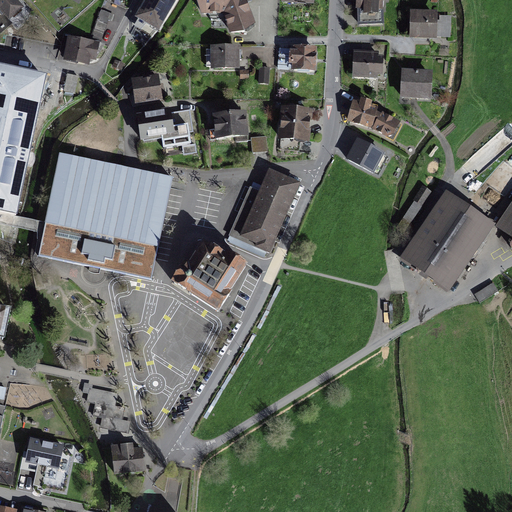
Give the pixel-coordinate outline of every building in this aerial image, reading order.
[(0,0),(0,9),(9,21),(24,7),(17,0),(0,0)] [(30,0),(59,33),(95,0),(30,0)] [(144,0),(135,16),(159,31),(176,0),(144,0)] [(247,0),(196,0),(201,14),(223,14),(230,33),(244,31),(256,23),(247,0)] [(356,0),(356,9),(358,8),(358,25),(384,24),(383,0),(388,0),(387,0),(356,0)] [(101,10),(90,40),(101,42),(108,20),(112,22),(115,15),(101,10)] [(410,10),(410,38),(437,39),(437,37),(451,38),(452,16),(438,16),(438,10),(410,10)] [(97,61),(97,57),(105,44),(101,42),(90,40),(68,36),(63,61),(90,66),(91,60),(97,61)] [(292,71),(316,71),(317,46),(308,46),(308,45),(294,45),(293,49),(290,48),(290,45),(280,44),(279,70),(288,70),(289,64),(293,64),(292,71)] [(211,69),(240,69),(240,45),(210,46),(210,49),(206,50),(207,67),(211,67),(211,69)] [(353,78),(378,79),(378,75),(383,76),(384,56),(379,56),(379,52),(354,51),(353,78)] [(270,68),(259,68),(259,84),(269,84),(270,68)] [(433,70),(402,69),(400,98),(432,100),(433,70)] [(249,70),(240,71),(240,80),(249,79),(249,70)] [(131,78),(135,104),(163,100),(159,74),(131,78)] [(0,208),(16,212),(18,213),(42,97),(7,90),(8,86),(7,83),(5,80),(2,79),(0,78),(0,208)] [(353,100),(347,122),(372,129),(394,142),(402,125),(400,124),(401,122),(382,111),(381,113),(377,111),(379,106),(372,105),(373,101),(362,98),(361,102),(353,100)] [(313,110),(283,107),(279,140),(310,142),(313,110)] [(143,140),(143,142),(162,139),(163,148),(182,146),(183,155),(197,154),(195,144),(192,144),(190,133),(194,132),(190,110),(172,113),(171,108),(136,114),(141,141),(143,140)] [(246,111),(213,114),(215,139),(249,136),(246,111)] [(361,132),(347,155),(373,170),(387,148),(361,132)] [(267,152),(266,137),(251,138),(253,154),(267,152)] [(465,168),(474,178),(497,157),(487,147),(465,168)] [(43,233),(38,256),(152,280),(173,177),(60,154),(45,223),(43,233)] [(300,182),(269,169),(260,191),(250,187),(228,236),(230,236),(227,242),(264,258),(267,252),(270,253),(300,182)] [(423,186),(413,200),(422,206),(431,192),(423,186)] [(446,190),(400,258),(449,291),(496,224),(446,190)] [(511,202),(495,227),(511,238),(511,202)] [(404,231),(422,207),(414,203),(398,226),(404,231)] [(0,224),(43,233),(45,223),(15,216),(16,212),(0,208),(0,224)] [(192,293),(219,311),(232,291),(231,290),(248,263),(227,250),(226,251),(203,239),(188,262),(185,260),(171,281),(191,295),(192,293)] [(0,337),(5,339),(11,307),(0,305),(0,258),(0,337)] [(93,384),(84,383),(83,393),(88,394),(86,403),(95,404),(93,416),(102,418),(100,429),(128,434),(130,423),(122,421),(124,410),(115,408),(118,394),(92,389),(93,384)] [(62,452),(64,446),(30,438),(24,463),(37,466),(33,486),(65,492),(73,455),(62,452)] [(133,444),(111,446),(114,475),(145,472),(142,447),(134,448),(133,444)]
